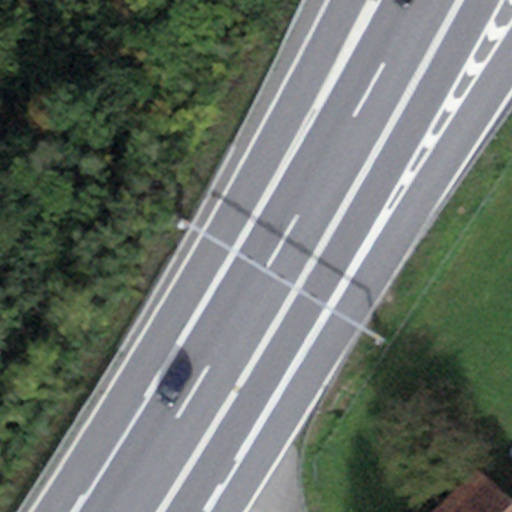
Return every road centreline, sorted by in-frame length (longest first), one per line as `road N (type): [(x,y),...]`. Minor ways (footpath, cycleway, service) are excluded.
road 1 (trunk): [(135,511),(351,146)]
road 2 (trunk): [(351,146),(498,79),(511,58)]
road 3 (trunk): [(351,146),(436,0)]
road 4 (trunk): [(371,0),(351,146)]
